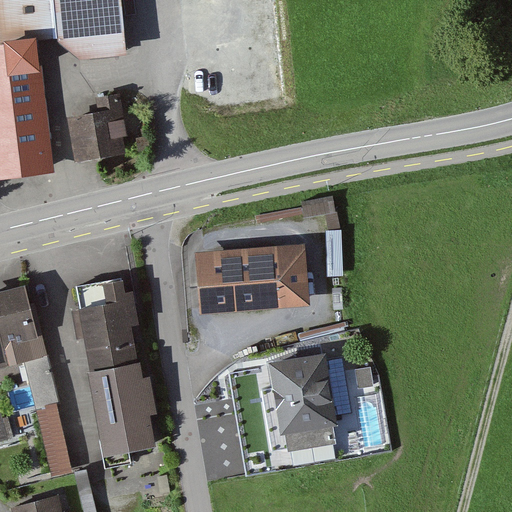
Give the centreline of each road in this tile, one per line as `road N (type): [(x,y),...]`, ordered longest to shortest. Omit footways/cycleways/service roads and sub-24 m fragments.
road 1 (tertiary): [(145,196),(511,122)]
road 2 (residential): [(145,196),(202,511)]
road 3 (track): [(457,511),(511,320)]
road 4 (tertiary): [(0,231),(145,196)]
